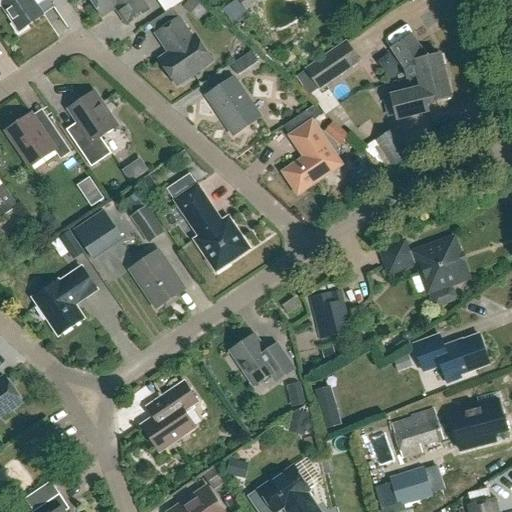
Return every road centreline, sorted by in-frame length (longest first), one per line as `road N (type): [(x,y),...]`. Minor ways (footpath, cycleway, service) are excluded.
road 1 (residential): [(0,91),(70,43),(91,49),(311,248)]
road 2 (residential): [(107,387),(311,248)]
road 3 (residential): [(311,248),(406,185),(511,150)]
